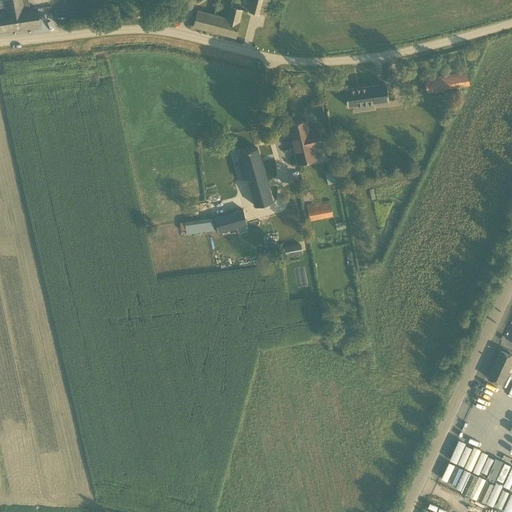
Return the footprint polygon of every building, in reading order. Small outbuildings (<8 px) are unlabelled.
[(25,9),(23,0),(4,0),(7,12),(0,12),(0,31),(40,26),(39,7),(31,8),(25,9)] [(192,9),(194,0),(185,0),(184,7),(192,9)] [(259,15),(260,13),(263,0),(252,0),(250,12),(259,15)] [(236,37),(243,9),(230,6),(228,17),(219,15),(215,32),(236,37)] [(215,32),(219,15),(198,10),(194,26),(215,32)] [(426,93),(469,86),(467,72),(424,80),(426,93)] [(347,107),(388,101),(386,84),(345,89),(347,107)] [(309,131),(307,120),(289,124),(293,144),(321,137),(319,129),(309,131)] [(298,164),(316,159),(313,147),(322,144),(321,137),(293,144),(298,164)] [(261,145),(244,149),(258,203),(276,199),(261,145)] [(333,216),(330,202),(313,205),(312,204),(306,205),(309,220),(333,216)] [(242,210),(214,217),(218,232),(239,226),(246,224),(242,210)] [(301,243),(284,246),(286,256),(302,253),(301,243)] [(487,379),(502,386),(511,364),(511,355),(501,351),(487,379)] [(448,352),(429,358),(431,365),(451,359),(448,352)] [(482,472),(490,452),(474,446),(466,466),(482,472)] [(502,455),(492,475),(501,479),(510,459),(502,455)] [(448,460),(439,480),(483,498),(481,501),(507,511),(508,511),(511,503),(511,491),(500,486),(501,485),(490,481),(491,479),(482,475),(483,474),(448,460)] [(511,485),(511,461),(502,481),(511,485)]
